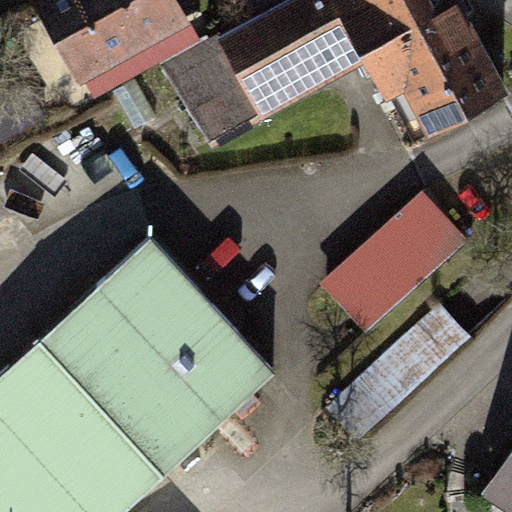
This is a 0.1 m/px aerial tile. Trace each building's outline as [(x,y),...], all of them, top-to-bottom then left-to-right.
[(184,0),(38,0),(84,84),(197,23),(184,0)] [(277,0),(164,61),(211,149),(369,65),(390,104),(413,92),(426,115),(435,133),(511,91),(511,81),(468,0),(277,0)] [(473,241),(425,190),(325,283),(373,333),(473,241)] [(122,511),(273,375),(151,242),(0,379),(0,511),(122,511)] [(390,418),(480,333),(449,300),(359,386),(390,418)] [(511,453),(484,495),(511,511),(511,453)]
